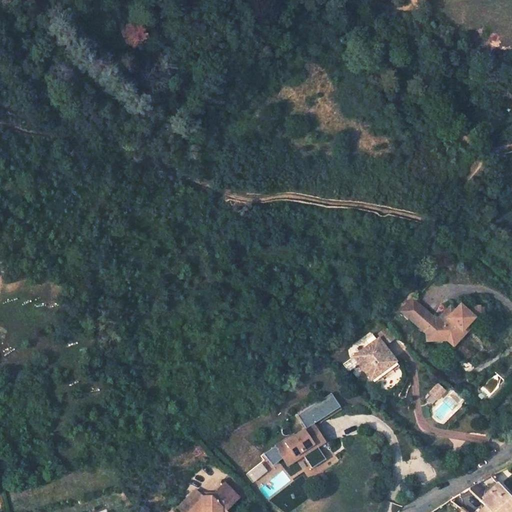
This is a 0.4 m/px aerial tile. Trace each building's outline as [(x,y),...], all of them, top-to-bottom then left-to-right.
[(421,320),(428,313),(410,297),(399,309),(417,325),(421,320)] [(424,324),(424,331),(425,339),(445,339),(452,344),(463,331),(462,327),(474,313),(474,304),(465,305),(463,306),(458,302),(454,308),(443,319),(428,320),(424,324)] [(454,308),(449,304),(438,316),(432,316),(428,320),(443,319),(454,308)] [(478,304),(474,304),(474,313),(462,327),(463,331),(478,315),(478,304)] [(428,320),(432,316),(428,313),(421,320),(417,325),(424,331),(424,324),(428,320)] [(392,358),(377,338),(372,342),(380,353),(381,352),(388,361),(392,358)] [(353,356),(369,379),(379,372),(377,370),(388,361),(381,352),(380,353),(372,342),(353,356)] [(437,400),(446,391),(438,383),(428,392),(437,400)] [(315,423),(311,426),(321,441),(325,439),(315,423)] [(290,436),(275,447),(288,466),(303,456),(307,461),(321,452),(316,445),(321,441),(311,426),(292,438),(290,436)] [(482,457),(488,453),(484,449),(479,453),(482,457)] [(483,504),(477,511),(511,511),(511,501),(490,475),(468,489),(483,504)] [(189,497),(202,511),(226,511),(240,500),(225,485),(211,499),(202,498),(195,491),(189,497)] [(202,511),(189,497),(177,507),(181,511),(202,511)]
